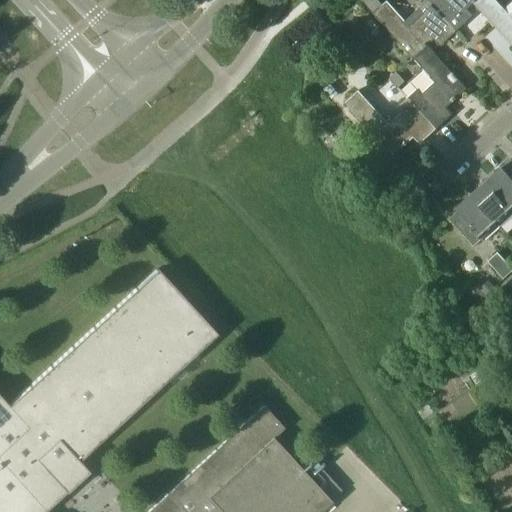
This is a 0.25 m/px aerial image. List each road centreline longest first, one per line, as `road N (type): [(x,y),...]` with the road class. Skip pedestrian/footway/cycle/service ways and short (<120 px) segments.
road 1 (residential): [(0,209),(124,109)]
road 2 (residential): [(97,79),(0,195)]
